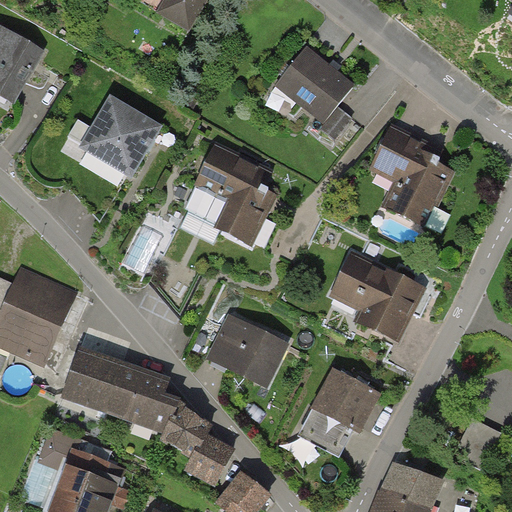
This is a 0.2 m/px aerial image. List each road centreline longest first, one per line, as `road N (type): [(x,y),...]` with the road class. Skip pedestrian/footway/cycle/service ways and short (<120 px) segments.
road 1 (residential): [(0,178),(80,257),(297,511)]
road 2 (residential): [(358,511),(511,210)]
road 3 (residential): [(511,138),(340,0)]
